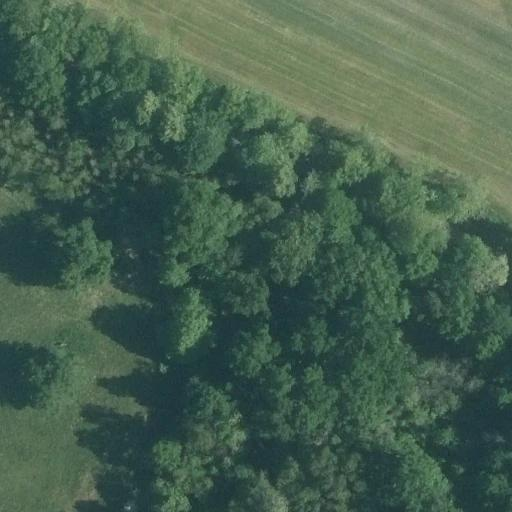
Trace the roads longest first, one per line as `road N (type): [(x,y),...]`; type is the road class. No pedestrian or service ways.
road 1 (unclassified): [(511,262),(0,18)]
road 2 (track): [(67,219),(141,300),(141,373),(99,511)]
